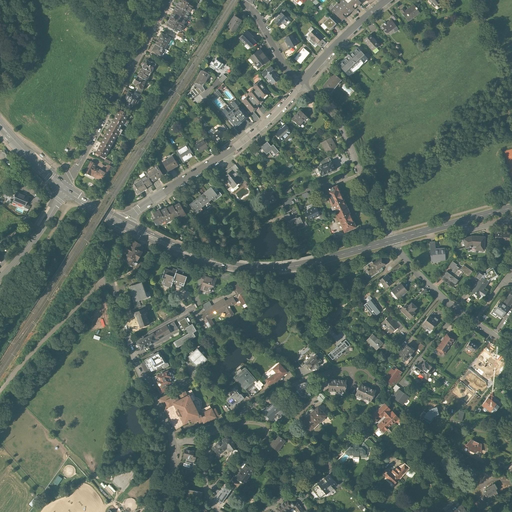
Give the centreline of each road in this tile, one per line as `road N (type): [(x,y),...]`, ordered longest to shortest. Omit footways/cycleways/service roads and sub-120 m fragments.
road 1 (primary): [(120,221),(195,256),(245,267),(291,266),(392,240)]
road 2 (residential): [(173,444),(133,359),(107,265),(120,221)]
road 3 (residential): [(186,441),(337,369),(368,373),(378,387),(373,400)]
road 4 (residential): [(120,221),(240,143),(301,85)]
road 5 (residential): [(66,187),(168,0)]
road 6 (residential): [(301,85),(340,126),(392,240)]
road 7 (residential): [(392,240),(428,285),(511,348)]
road 8 (residential): [(259,511),(363,425)]
road 9 (residential): [(301,85),(388,0)]
